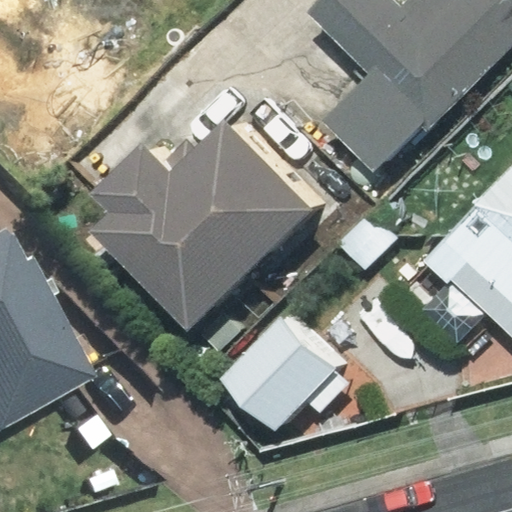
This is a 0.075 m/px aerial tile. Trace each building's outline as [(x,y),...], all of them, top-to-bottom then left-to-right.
[(0,0),(0,21),(21,0),(0,0)] [(373,75),(324,122),(373,176),(511,49),(511,0),(425,0),(411,13),(399,0),(334,0),(318,14),(373,75)] [(113,220),(90,242),(187,342),(316,218),(222,123),(169,174),(147,152),(95,203),(113,220)] [(511,176),(425,261),(511,350),(511,176)] [(409,240),(373,205),(334,245),(370,280),(409,240)] [(0,423),(93,375),(12,218),(0,224),(0,423)] [(292,314),(219,379),(273,440),(346,374),(292,314)]
